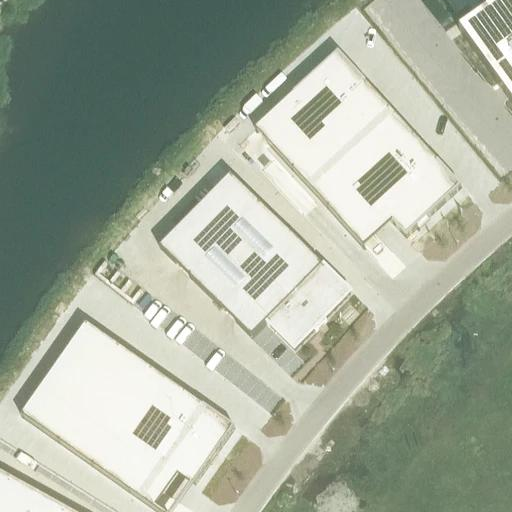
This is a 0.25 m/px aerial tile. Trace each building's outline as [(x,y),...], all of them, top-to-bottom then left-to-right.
[(511,0),(498,0),(460,27),(511,98),(511,0)] [(339,54),(255,131),(364,251),(393,225),(406,240),(462,189),(339,54)] [(231,178),(160,250),(252,340),(266,326),(295,354),(351,297),(231,178)] [(175,511),(239,422),(90,318),(25,410),(169,511),(175,511)] [(0,511),(68,511),(0,474),(0,511)]
